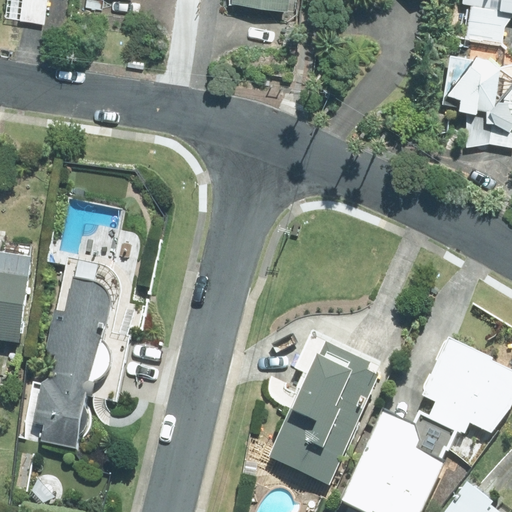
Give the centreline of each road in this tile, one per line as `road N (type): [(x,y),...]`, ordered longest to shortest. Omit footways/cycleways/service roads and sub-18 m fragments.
road 1 (residential): [(169,511),(261,132)]
road 2 (residential): [(511,251),(261,132)]
road 3 (residential): [(261,132),(122,98),(0,80)]
